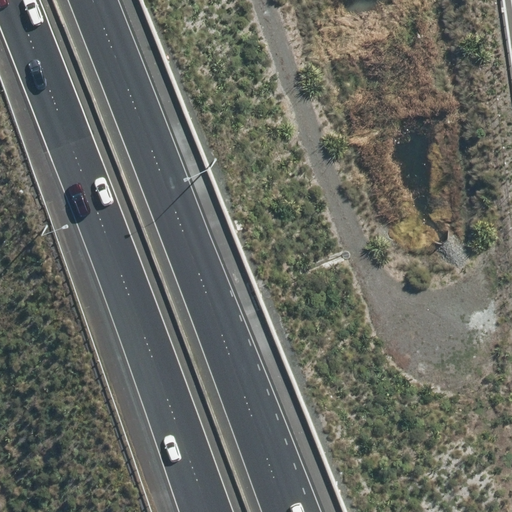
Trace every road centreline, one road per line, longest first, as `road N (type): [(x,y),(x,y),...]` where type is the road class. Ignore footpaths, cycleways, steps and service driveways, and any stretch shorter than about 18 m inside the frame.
road 1 (motorway): [(203,511),(11,0)]
road 2 (motorway): [(96,0),(287,511)]
road 3 (track): [(262,0),(373,293),(401,320),(426,324),(454,322),(487,292)]
